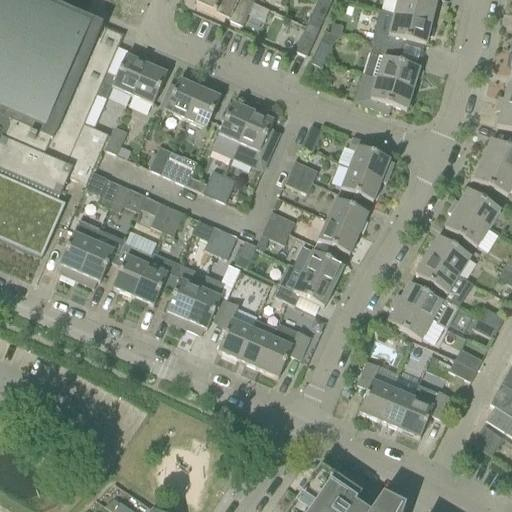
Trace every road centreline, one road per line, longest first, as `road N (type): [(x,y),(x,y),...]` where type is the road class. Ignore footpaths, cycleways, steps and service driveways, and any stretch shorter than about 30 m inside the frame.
road 1 (residential): [(436,158),(147,37),(162,0)]
road 2 (residential): [(0,302),(298,430)]
road 3 (residential): [(298,430),(436,158)]
road 4 (residential): [(298,430),(466,511)]
road 5 (residential): [(436,158),(481,0)]
